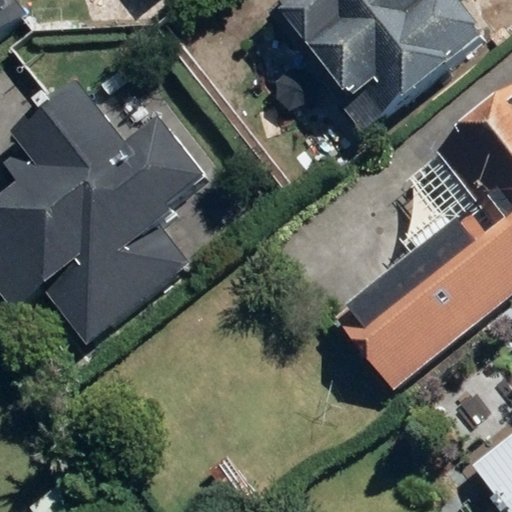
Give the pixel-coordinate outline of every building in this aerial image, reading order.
[(24,0),(0,0),(0,51),(28,32),(22,25),(36,15),(24,0)] [(308,0),(285,19),(353,106),(373,90),(382,102),(411,79),(433,105),(511,42),(511,32),(486,0),(308,0)] [(65,310),(94,349),(200,269),(171,230),(232,184),(182,118),(150,142),(108,86),(20,152),(44,184),(0,217),(0,272),(42,328),(65,310)] [(511,103),(456,151),(502,205),(356,327),(417,400),(511,320),(511,103)] [(511,444),(493,459),(511,482),(511,444)] [(267,511),(277,504),(246,467),(216,492),(233,511),(267,511)]
